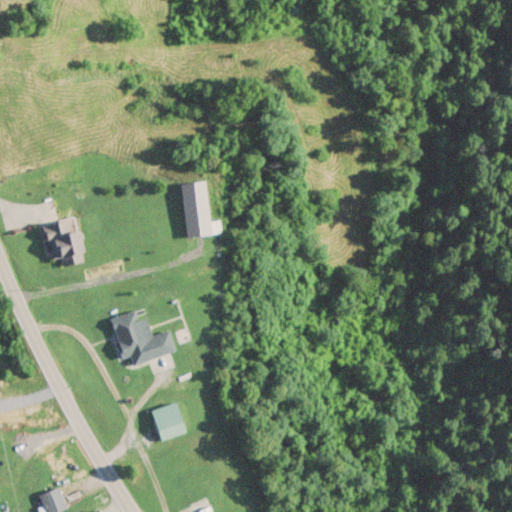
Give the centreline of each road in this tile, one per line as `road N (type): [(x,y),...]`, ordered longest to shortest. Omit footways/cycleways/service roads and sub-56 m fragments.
road 1 (residential): [(0,215),(100,162),(105,91),(196,47),(269,26),(270,0)]
road 2 (secondary): [(131,511),(79,429),(0,261)]
